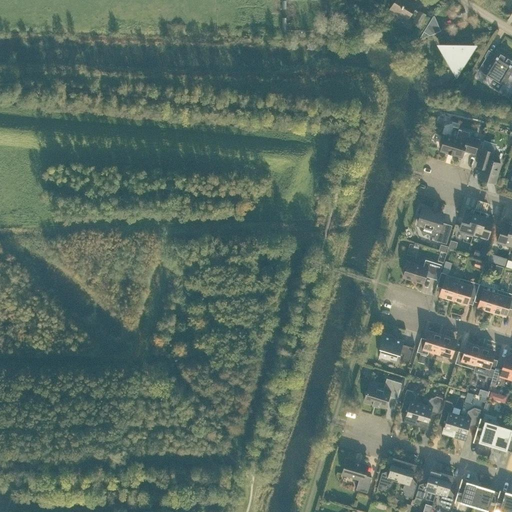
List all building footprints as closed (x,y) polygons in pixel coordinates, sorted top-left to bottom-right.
[(414,34),(418,36),(427,22),(429,18),(425,15),(419,11),(419,12),(414,9),(416,5),(408,0),(395,0),(390,9),(407,19),(409,16),(415,19),(412,22),(418,26),(414,34)] [(440,31),(434,16),(418,41),(440,31)] [(439,45),(456,76),(474,46),(439,45)] [(485,58),(482,63),(478,70),(503,85),(511,69),(511,59),(496,50),(493,53),(488,50),(484,57),(485,58)] [(467,137),(466,142),(453,138),(452,136),(448,135),(446,136),(445,135),(440,151),(448,153),(453,155),(462,157),(464,150),(475,154),(479,140),(467,137)] [(493,152),(481,149),(477,164),(483,166),(480,178),(494,183),(500,163),(491,160),(493,152)] [(422,209),(418,224),(419,225),(419,227),(423,236),(427,234),(435,236),(434,240),(446,244),(452,226),(441,223),(443,215),(422,209)] [(465,211),(459,230),(473,235),(480,211),(474,209),(472,213),(465,211)] [(480,211),(473,235),(487,239),(493,220),(485,218),(487,213),(480,211)] [(497,242),(511,246),(511,243),(511,220),(511,221),(510,225),(503,223),(497,242)] [(451,240),(448,248),(455,251),(458,242),(451,240)] [(440,244),(439,250),(446,253),(448,247),(440,244)] [(485,260),(489,250),(482,248),(481,251),(475,250),(473,257),(485,260)] [(489,254),(486,260),(492,262),(495,256),(489,254)] [(443,270),(450,271),(452,260),(445,259),(443,270)] [(484,262),(476,259),(474,266),(482,268),(484,262)] [(425,260),(423,267),(407,262),(406,266),(405,266),(405,267),(404,268),(404,270),(404,271),(404,272),(404,273),(403,276),(423,283),(426,275),(438,278),(442,265),(425,260)] [(501,275),(503,267),(496,265),(493,273),(501,275)] [(440,295),(453,299),(460,278),(458,283),(445,279),(447,274),(441,272),(437,286),(442,288),(440,295)] [(479,284),(473,282),(460,278),(453,299),(466,303),(469,296),(475,298),(479,284)] [(479,307),(492,311),(498,290),(479,284),(476,295),(482,297),(479,307)] [(511,294),(507,292),(498,290),(492,311),(505,315),(507,308),(511,309),(511,294)] [(427,339),(421,338),(417,352),(427,355),(429,350),(437,353),(442,336),(429,332),(427,339)] [(380,347),(382,348),(378,360),(380,356),(389,359),(389,357),(396,359),(398,352),(404,354),(403,359),(409,361),(408,365),(409,365),(415,345),(414,345),(413,348),(402,344),(403,341),(395,338),(396,335),(395,337),(384,334),(380,347)] [(442,336),(437,353),(450,357),(449,361),(455,363),(458,351),(452,350),(455,340),(442,336)] [(487,349),(489,344),(473,340),(471,345),(487,349)] [(467,344),(465,353),(458,351),(455,363),(461,365),(474,369),(475,364),(480,348),(467,344)] [(491,359),(494,352),(480,348),(475,364),(486,367),(484,375),(492,377),(495,368),(497,360),(491,359)] [(420,354),(418,362),(424,363),(426,355),(420,354)] [(500,376),(510,379),(511,372),(511,357),(506,356),(502,370),(495,368),(492,377),(490,383),(497,385),(500,376)] [(369,385),(364,401),(372,404),(372,405),(378,407),(379,406),(385,408),(389,396),(396,398),(401,383),(386,378),(383,389),(369,385)] [(404,421),(415,424),(421,404),(413,401),(415,395),(413,391),(407,389),(403,402),(409,404),(404,421)] [(464,401),(470,403),(473,394),(467,392),(464,401)] [(421,404),(415,424),(427,427),(432,411),(438,413),(442,398),(436,396),(429,400),(428,405),(421,404)] [(442,432),(454,436),(460,415),(452,413),(454,407),(451,403),(445,401),(441,414),(447,416),(442,432)] [(468,411),(466,417),(460,415),(454,436),(465,439),(470,422),(476,424),(481,409),(474,408),(468,411)] [(480,420),(481,418),(480,418),(473,442),(474,440),(493,445),(499,426),(480,420)] [(511,453),(511,450),(511,430),(499,426),(493,445),(511,451),(511,453)] [(404,461),(393,458),(388,474),(382,472),(377,488),(378,488),(378,487),(384,489),(390,485),(392,480),(398,481),(404,461)] [(368,466),(346,459),(342,474),(359,479),(356,489),(367,492),(372,477),(365,475),(368,466)] [(416,465),(404,461),(398,481),(404,483),(402,489),(406,496),(412,498),(417,483),(411,481),(416,465)] [(428,491),(436,493),(442,473),(431,469),(426,486),(419,484),(415,497),(422,499),(426,496),(428,491)] [(448,493),(453,476),(442,473),(436,493),(442,495),(440,501),(445,508),(450,509),(454,495),(448,493)] [(480,486),(462,481),(462,478),(454,502),(455,502),(456,500),(474,506),(480,486)] [(499,492),(480,486),(474,506),(493,511),(492,511),(493,511),(500,490),(499,492)] [(500,490),(493,511),(494,510),(502,511),(511,511),(511,494),(500,490)]
